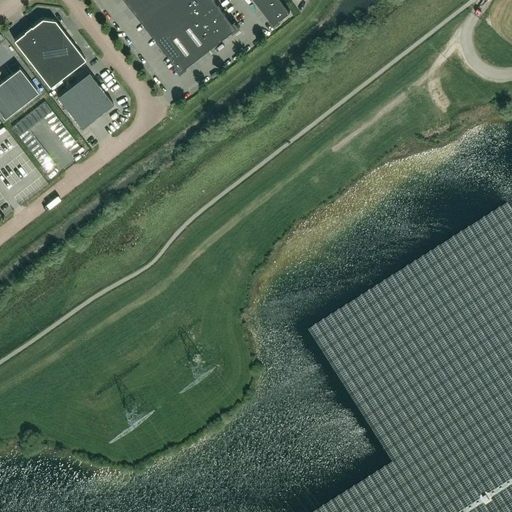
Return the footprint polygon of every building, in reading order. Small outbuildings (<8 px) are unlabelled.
[(126,0),(137,14),(155,0),(126,0)] [(144,22),(172,1),(171,0),(155,0),(137,14),(144,22)] [(178,8),(188,0),(172,0),(172,1),(178,8)] [(184,16),(204,0),(188,0),(178,8),(184,16)] [(190,24),(198,18),(218,3),(215,0),(204,0),(184,16),(190,24)] [(290,10),(282,0),(270,0),(261,7),(270,18),(268,19),(273,26),(280,21),(279,19),(290,10)] [(184,16),(178,8),(172,1),(144,22),(156,38),(184,16)] [(204,26),(224,10),(218,3),(198,18),(204,26)] [(233,32),(239,27),(234,20),(233,22),(224,10),(204,26),(198,18),(190,24),(202,40),(209,48),(232,31),(233,32)] [(209,48),(202,40),(190,24),(184,16),(156,38),(177,65),(175,66),(180,73),(187,68),(185,66),(209,48)] [(85,58),(54,19),(42,17),(31,25),(24,31),(14,39),(49,85),(85,58)] [(38,90),(19,66),(0,80),(0,111),(4,117),(38,90)] [(113,102),(88,71),(57,95),(70,112),(81,127),(109,105),(113,102)] [(45,101),(40,105),(48,114),(43,118),(46,122),(56,115),(45,101)] [(48,114),(40,105),(31,112),(38,121),(43,118),(48,114)] [(38,121),(31,112),(26,115),(33,125),(38,121)] [(33,125),(26,115),(17,123),(24,132),(29,129),(33,125)] [(50,127),(59,119),(56,115),(46,122),(50,127)] [(53,131),(63,124),(59,119),(50,127),(53,131)] [(23,141),(32,133),(29,129),(24,132),(17,123),(12,127),(17,134),(23,141)] [(57,136),(66,129),(63,124),(53,131),(57,136)] [(60,140),(70,133),(66,129),(57,136),(60,140)] [(26,145),(36,138),(32,133),(23,141),(24,143),(26,145)] [(64,145),(73,138),(70,133),(60,140),(64,145)] [(30,150),(39,142),(36,138),(26,145),(28,147),(30,150)] [(67,150),(77,142),(73,138),(64,145),(67,150)] [(33,154),(43,147),(39,142),(30,150),(31,152),(33,154)] [(80,147),(77,142),(67,150),(71,154),(80,147)] [(37,159),(46,151),(43,147),(33,154),(35,157),(37,159)] [(40,163),(50,156),(46,151),(37,159),(38,161),(40,163)] [(44,168),(53,161),(50,156),(40,163),(42,166),(44,168)] [(57,165),(53,161),(44,168),(47,172),(57,165)] [(40,178),(30,186),(38,196),(48,188),(40,178)]
